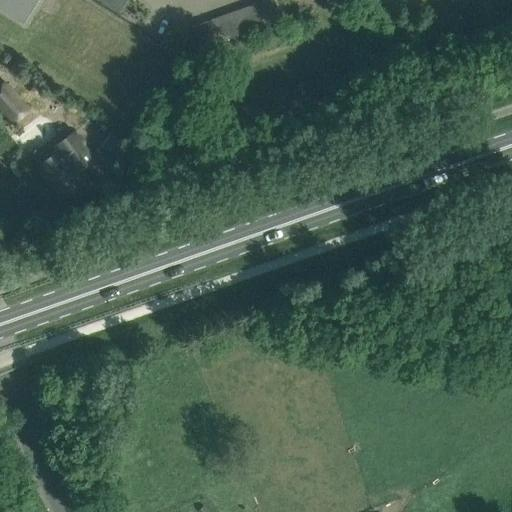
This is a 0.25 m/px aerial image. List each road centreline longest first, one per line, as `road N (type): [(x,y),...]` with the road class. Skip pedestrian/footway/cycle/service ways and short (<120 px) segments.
road 1 (primary): [(0,324),(511,145)]
road 2 (tertiary): [(70,511),(42,464),(0,352)]
